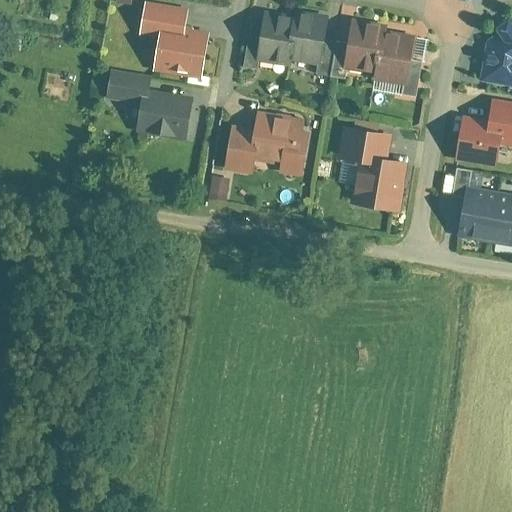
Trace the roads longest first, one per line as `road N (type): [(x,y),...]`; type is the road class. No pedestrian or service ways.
road 1 (track): [(0,189),(413,256)]
road 2 (residential): [(413,256),(458,6)]
